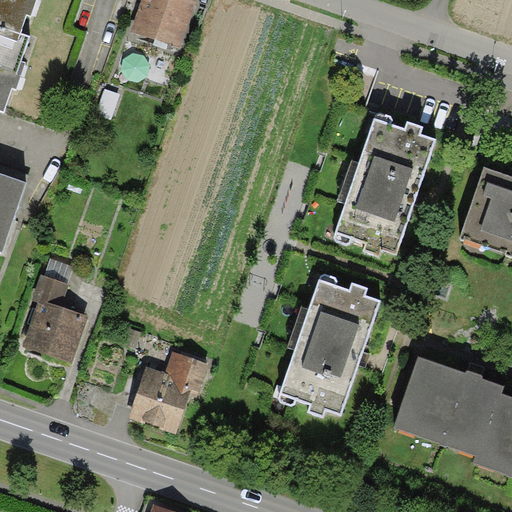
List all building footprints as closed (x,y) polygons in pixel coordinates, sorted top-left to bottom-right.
[(37,0),(0,0),(0,31),(24,39),(37,0)] [(143,0),(132,35),(180,51),(196,5),(182,0),(143,0)] [(0,31),(0,115),(2,116),(10,94),(16,96),(33,42),(24,39),(0,31)] [(405,135),(376,125),(337,236),(367,246),(364,254),(379,259),(382,252),(397,257),(421,188),(436,146),(421,141),(423,133),(408,127),(405,135)] [(511,181),(484,173),(464,234),(511,249),(511,181)] [(24,186),(0,177),(0,254),(1,255),(24,186)] [(66,287),(38,278),(30,303),(36,305),(21,351),(66,366),(83,316),(59,309),(66,287)] [(349,294),(320,284),(281,398),(311,408),(308,416),(323,421),(326,413),(342,419),(362,361),(381,305),(365,300),(368,291),(352,286),(349,294)] [(207,366),(170,354),(163,375),(145,369),(128,421),(173,436),(185,400),(195,403),(207,366)] [(458,375),(422,363),(398,433),(477,459),(474,468),(511,481),(511,399),(505,397),(507,392),(458,375)]
